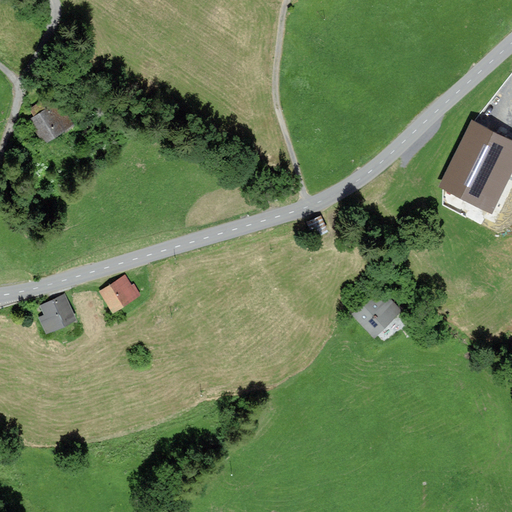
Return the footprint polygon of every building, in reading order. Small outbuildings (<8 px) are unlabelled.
[(29,118),(44,141),(73,123),(58,99),(29,118)] [(511,166),(511,143),(472,123),(441,185),(490,210),(511,166)] [(125,273),(99,290),(113,311),(141,293),(134,283),(132,284),(125,273)] [(352,313),(374,336),(402,308),(380,286),(352,313)] [(77,318),(65,293),(39,304),(44,314),(39,316),(46,332),(77,318)]
